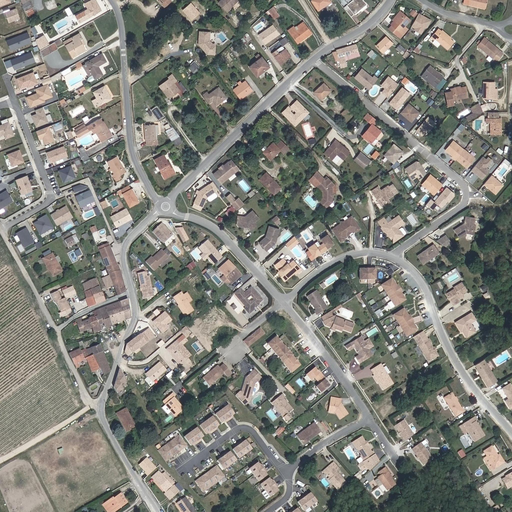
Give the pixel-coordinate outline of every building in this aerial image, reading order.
[(158,0),(162,5),(160,7),(162,10),(169,4),(167,1),(167,0),(153,0),(155,2),(157,0),(158,0)] [(233,0),(224,0),(218,6),(226,15),(229,13),(228,11),(230,10),(230,11),(238,5),(233,0)] [(326,0),(319,0),(312,5),(318,14),(330,7),(326,0)] [(345,13),(349,19),(365,3),(361,0),(351,0),(352,1),(347,6),(350,9),(345,13)] [(489,4),(470,0),(466,0),(464,9),(478,12),(478,10),(487,12),(489,4)] [(86,13),(89,18),(89,19),(98,13),(91,2),(82,7),(86,13)] [(28,9),(27,6),(22,8),(21,9),(27,21),(32,19),(28,10),(28,9)] [(11,11),(5,13),(10,23),(21,18),(17,8),(11,11)] [(415,17),(418,12),(414,9),(410,13),(415,17)] [(272,19),(277,16),(273,10),(268,14),(272,19)] [(432,19),(418,13),(411,26),(414,28),(413,30),(421,34),(432,19)] [(388,32),(398,42),(402,38),(399,35),(407,26),(399,19),(387,31),(388,32)] [(265,44),(281,33),(274,23),(258,34),(265,44)] [(297,34),(295,31),(294,30),(289,33),(297,45),(310,36),(306,30),(304,29),(297,34)] [(211,43),(212,30),(201,30),(201,54),(216,54),(216,43),(211,43)] [(9,40),(13,51),(33,42),(29,32),(9,40)] [(388,32),(385,35),(396,45),(398,42),(388,32)] [(283,46),(289,40),(285,36),(279,41),(283,46)] [(432,45),(433,45),(431,47),(436,51),(438,48),(446,55),(452,48),(440,37),(438,38),(435,36),(432,39),(429,42),(431,44),(432,45)] [(72,43),(64,48),(71,61),(84,54),(82,50),(83,48),(78,37),(70,41),(72,43)] [(383,44),(375,53),(383,60),(391,51),(383,44)] [(403,54),(406,49),(400,44),(396,49),(403,54)] [(38,54),(46,50),(43,45),(36,49),(37,51),(38,54)] [(46,50),(38,54),(41,60),(55,51),(52,46),(46,50)] [(483,51),(479,47),(475,50),(487,61),(484,64),(487,66),(490,64),(494,67),(501,60),(488,48),(486,47),(483,51)] [(353,48),(338,54),(341,63),(357,57),(353,48)] [(280,50),(271,56),(279,67),(289,60),(284,53),(282,50),(280,50)] [(398,51),(394,54),(399,60),(403,57),(398,51)] [(33,52),(12,60),(17,71),(37,62),(33,52)] [(332,56),(336,65),(341,63),(338,54),(332,56)] [(106,66),(102,59),(86,67),(92,79),(89,81),(88,82),(88,84),(88,85),(89,86),(91,85),(102,79),(98,71),(106,66)] [(262,60),(248,69),(255,78),(268,69),(262,60)] [(341,63),(336,65),(339,73),(344,71),(341,63)] [(193,66),(188,71),(193,77),(198,72),(193,66)] [(89,81),(92,79),(86,67),(82,70),(89,81)] [(427,70),(420,78),(430,86),(431,85),(434,88),(439,82),(436,79),(436,78),(427,70)] [(35,72),(18,79),(22,89),(30,86),(30,87),(40,84),(35,72)] [(64,77),(61,72),(51,78),(53,83),(64,77)] [(359,73),(352,81),(363,90),(365,88),(368,91),(375,83),(371,80),(370,82),(359,73)] [(186,95),(178,84),(174,78),(171,74),(166,78),(170,84),(157,94),(163,103),(177,93),(181,98),(186,95)] [(47,85),(52,82),(50,77),(41,81),(43,86),(47,85)] [(395,89),(385,81),(378,89),(382,92),(379,96),(385,101),(395,89)] [(181,83),(178,84),(186,95),(188,93),(181,83)] [(240,86),(238,88),(232,92),(239,101),(250,93),(243,84),(240,86)] [(43,86),(36,89),(38,94),(26,99),(29,107),(31,106),(32,108),(45,102),(44,100),(52,97),(47,85),(43,86)] [(314,96),(321,103),(330,94),(324,87),(315,96),(314,96)] [(491,89),(480,88),(480,100),(486,100),(486,104),(493,105),(493,101),(491,101),(491,89)] [(105,91),(93,98),(96,104),(93,106),(96,112),(100,110),(102,113),(108,110),(106,107),(112,104),(105,91)] [(210,103),(214,109),(224,102),(217,92),(208,98),(205,95),(201,98),(207,105),(210,103)] [(399,92),(386,107),(394,113),(406,98),(399,92)] [(448,97),(443,99),(445,111),(450,110),(450,105),(464,102),(463,93),(455,94),(454,92),(451,93),(451,94),(448,95),(448,97)] [(289,110),(287,108),(281,114),(293,126),(306,113),(294,102),(289,108),(294,113),(292,116),(288,112),(289,110)] [(147,111),(150,116),(158,111),(156,106),(147,111)] [(405,107),(397,116),(408,126),(416,117),(405,107)] [(45,108),(38,110),(40,115),(35,117),(40,128),(52,123),(45,108)] [(472,120),(479,116),(475,108),(467,112),(470,117),(472,120)] [(472,120),(470,117),(462,122),(464,125),(472,120)] [(375,124),(371,120),(366,124),(366,125),(370,128),(363,135),(365,137),(361,140),(368,146),(378,135),(371,128),(375,124)] [(426,120),(414,135),(421,141),(433,126),(426,120)] [(497,123),(483,123),(483,128),(487,128),(487,139),(497,139),(497,123)] [(4,126),(0,127),(0,137),(6,136),(7,140),(16,137),(11,124),(4,126)] [(108,136),(110,135),(105,127),(103,128),(101,124),(87,132),(86,130),(81,133),(82,135),(81,136),(78,138),(81,143),(93,135),(95,140),(97,138),(103,147),(112,142),(108,136)] [(57,142),(51,127),(39,132),(43,140),(46,139),(47,139),(48,139),(48,140),(47,141),(49,145),(57,142)] [(156,129),(145,130),(146,146),(147,146),(147,150),(159,150),(158,140),(161,139),(160,130),(156,130),(156,129)] [(173,145),(175,144),(178,142),(173,132),(167,135),(173,145)] [(184,144),(181,140),(178,142),(175,144),(178,149),(184,144)] [(327,154),(324,157),(331,163),(336,158),(342,163),(348,156),(335,144),(329,152),(330,153),(328,154),(327,154)] [(274,145),(263,155),(271,163),(282,154),(274,145)] [(460,154),(450,145),(442,154),(450,160),(449,161),(452,164),(453,163),(460,154)] [(83,161),(90,158),(83,146),(79,149),(81,153),(79,154),(83,161)] [(51,155),(54,164),(71,157),(67,148),(51,155)] [(383,159),(392,167),(401,156),(392,148),(383,159)] [(15,169),(26,164),(21,152),(10,157),(15,169)] [(460,154),(453,163),(463,172),(471,162),(461,154),(460,154)] [(370,164),(360,155),(356,160),(366,168),(370,164)] [(159,160),(151,165),(161,184),(171,178),(165,167),(164,167),(159,160)] [(366,168),(356,160),(353,163),(364,171),(366,168)] [(479,161),(468,174),(479,183),(483,177),(482,176),(481,173),(488,165),(485,162),(483,164),(479,161)] [(106,167),(109,173),(115,182),(113,184),(115,186),(120,183),(119,181),(124,177),(115,162),(106,167)] [(215,180),(223,189),(240,173),(233,165),(230,168),(229,167),(224,172),(225,173),(223,175),(221,175),(215,180)] [(415,179),(418,183),(422,178),(419,174),(421,173),(416,165),(414,165),(403,172),(410,182),(415,179)] [(59,171),(64,182),(75,178),(71,166),(59,171)] [(30,177),(20,181),(26,197),(36,193),(30,177)] [(275,198),(282,192),(268,177),(261,183),(275,198)] [(440,188),(428,178),(420,188),(432,198),(440,188)] [(325,182),(323,181),(316,187),(322,193),(321,200),(318,203),(324,209),(330,203),(331,198),(329,197),(330,195),(331,194),(332,189),(334,186),(327,179),(325,182)] [(488,180),(481,188),(486,193),(487,192),(488,193),(488,195),(492,198),(499,189),(488,180)] [(75,193),(89,188),(80,185),(73,188),(75,193)] [(200,197),(196,207),(204,211),(208,201),(210,204),(213,204),(217,200),(218,198),(216,195),(219,192),(213,185),(201,194),(198,193),(197,196),(200,197)] [(386,190),(383,193),(390,201),(393,198),(386,190)] [(95,201),(91,191),(76,197),(80,207),(95,201)] [(451,196),(444,191),(432,206),(428,202),(424,208),(430,212),(434,207),(438,210),(441,209),(445,204),(446,205),(451,199),(451,196)] [(133,193),(125,198),(132,210),(141,205),(133,193)] [(376,198),(374,195),(367,200),(371,204),(371,203),(380,214),(386,209),(383,206),(390,201),(383,193),(376,198)] [(0,213),(15,204),(9,194),(0,198),(0,213)] [(237,203),(232,196),(227,200),(233,207),(237,203)] [(237,203),(233,207),(238,212),(245,206),(240,200),(237,203)] [(50,215),(57,226),(72,216),(66,206),(50,215)] [(111,215),(117,227),(133,219),(127,207),(111,215)] [(253,213),(246,219),(240,219),(239,227),(240,229),(249,230),(250,229),(253,232),(258,228),(255,225),(260,220),(253,213)] [(46,215),(39,220),(39,221),(34,224),(41,235),(53,228),(46,215)] [(272,219),(278,225),(281,221),(276,215),(272,219)] [(466,224),(464,226),(465,227),(468,224),(469,221),(476,222),(477,219),(467,217),(466,224)] [(376,226),(380,231),(379,232),(382,236),(383,235),(386,239),(387,238),(389,240),(390,240),(392,243),(393,242),(394,244),(403,238),(403,237),(400,233),(399,232),(396,235),(396,232),(402,227),(397,220),(386,227),(382,222),(376,226)] [(352,221),(343,227),(333,234),(342,247),(346,244),(344,242),(350,238),(356,234),(357,236),(361,233),(352,221)] [(465,227),(464,226),(455,231),(461,239),(469,234),(476,235),(478,226),(476,226),(476,222),(469,221),(468,224),(465,227)] [(163,223),(153,232),(164,243),(173,234),(163,223)] [(177,228),(183,242),(189,239),(183,226),(177,228)] [(25,248),(35,242),(29,233),(28,233),(28,232),(28,231),(26,228),(17,234),(25,248)] [(269,238),(268,238),(261,244),(269,252),(277,244),(281,231),(271,228),(269,235),(270,237),(269,238)] [(446,233),(439,239),(446,248),(453,243),(446,233)] [(69,247),(79,242),(76,235),(66,240),(69,247)] [(326,257),(330,254),(333,252),(332,251),(339,247),(332,237),(326,242),(329,246),(325,248),(323,250),(320,246),(313,251),(319,260),(326,256),(326,257)] [(208,245),(200,252),(213,265),(221,257),(208,245)] [(426,253),(419,257),(425,265),(441,254),(436,246),(429,251),(429,252),(427,254),(426,253)] [(111,249),(101,254),(109,275),(113,285),(117,295),(124,293),(119,272),(117,265),(111,249)] [(158,263),(157,261),(155,260),(150,266),(159,275),(172,261),(174,259),(169,253),(166,255),(158,263)] [(54,254),(45,260),(48,265),(47,267),(49,271),(50,270),(54,277),(61,274),(63,272),(59,265),(62,263),(60,258),(57,259),(54,254)] [(158,263),(166,255),(165,254),(157,261),(158,263)] [(186,267),(191,271),(196,264),(192,260),(186,267)] [(279,267),(283,273),(285,275),(284,276),(289,282),(298,274),(299,275),(304,271),(297,263),(292,267),(287,260),(279,267)] [(233,271),(235,269),(230,264),(221,273),(227,279),(224,282),(230,288),(233,285),(241,278),(233,271)] [(241,278),(233,285),(235,287),(244,278),(235,269),(233,271),(241,278)] [(367,274),(364,273),(363,284),(379,285),(379,274),(375,274),(375,272),(368,272),(367,274)] [(144,274),(139,275),(144,294),(145,293),(145,296),(144,296),(146,304),(156,301),(150,278),(144,274)] [(101,278),(105,288),(113,285),(109,275),(101,278)] [(86,291),(98,286),(96,280),(85,284),(83,284),(86,291)] [(381,290),(395,311),(405,304),(391,283),(381,290)] [(448,295),(455,306),(461,302),(459,300),(461,298),(462,300),(466,297),(464,294),(469,291),(468,291),(464,284),(456,289),(456,290),(448,295)] [(71,296),(78,292),(75,286),(71,288),(70,288),(64,291),(67,297),(71,296)] [(89,297),(101,292),(98,286),(86,291),(89,297)] [(59,290),(52,293),(62,316),(73,312),(67,297),(63,299),(59,290)] [(104,301),(101,292),(89,297),(87,298),(90,306),(104,301)] [(248,297),(243,292),(238,297),(251,312),(255,313),(265,304),(254,292),(248,297)] [(320,293),(311,299),(320,312),(318,313),(321,316),(331,310),(320,293)] [(183,298),(176,303),(181,311),(180,312),(187,322),(195,316),(183,298)] [(130,304),(122,307),(124,313),(125,314),(131,311),(130,304)] [(122,307),(97,317),(100,323),(98,324),(102,331),(106,329),(108,332),(111,331),(114,330),(110,320),(124,313),(122,307)] [(405,312),(395,319),(405,335),(402,338),(404,342),(408,340),(419,333),(405,312)] [(114,330),(129,324),(125,314),(124,313),(110,320),(114,330)] [(325,319),(327,323),(336,319),(335,315),(334,314),(325,319)] [(465,333),(466,333),(467,334),(466,335),(469,339),(479,333),(474,325),(479,322),(474,315),(458,325),(464,334),(465,333)] [(97,317),(91,319),(94,326),(98,324),(100,323),(97,317)] [(336,319),(327,323),(329,328),(335,330),(339,332),(342,330),(346,331),(355,334),(358,326),(349,323),(349,324),(344,322),(342,323),(338,322),(337,321),(336,319)] [(94,326),(91,328),(94,333),(96,337),(103,334),(102,331),(98,324),(94,326)] [(94,333),(91,328),(89,326),(84,329),(80,331),(84,338),(94,333)] [(269,338),(264,332),(251,343),(249,345),(248,345),(248,346),(252,351),(253,351),(269,338)] [(174,333),(163,342),(167,346),(177,337),(174,333)] [(418,339),(423,347),(432,341),(426,333),(418,339)] [(183,334),(166,349),(181,366),(193,355),(184,344),(188,340),(183,334)] [(141,353),(147,349),(152,346),(149,335),(136,346),(141,353)] [(305,369),(297,359),(289,350),(280,340),(271,348),(296,376),(305,369)] [(423,347),(433,362),(442,356),(439,352),(437,349),(434,344),(435,344),(433,340),(432,341),(423,347)] [(366,341),(351,350),(352,352),(355,353),(359,350),(365,359),(361,361),(365,366),(377,359),(373,352),(369,345),(366,341)] [(369,345),(373,352),(377,350),(373,342),(369,345)] [(92,354),(101,350),(98,344),(89,348),(90,349),(86,351),(87,354),(89,356),(92,354)] [(141,353),(136,346),(132,349),(124,365),(141,353)] [(69,355),(68,356),(75,367),(77,366),(76,364),(83,359),(82,357),(87,354),(86,351),(85,349),(79,352),(78,350),(69,355)] [(101,350),(92,354),(100,367),(104,374),(112,370),(101,350)] [(100,367),(92,354),(89,356),(87,354),(82,357),(83,359),(86,358),(92,370),(100,367)] [(146,373),(153,382),(168,370),(160,361),(146,373)] [(488,363),(479,368),(482,372),(480,372),(484,378),(485,378),(487,380),(486,381),(491,390),(500,384),(488,363)] [(384,366),(376,372),(387,390),(396,385),(384,366)] [(221,370),(206,382),(211,390),(227,378),(230,382),(234,379),(227,369),(223,372),(221,370)] [(134,373),(139,381),(142,378),(137,371),(134,373)] [(135,383),(139,381),(134,373),(130,376),(135,383)] [(125,374),(121,376),(127,386),(130,384),(125,374)] [(317,384),(319,387),(321,389),(318,393),(323,398),(329,394),(331,391),(328,388),(327,385),(325,382),(322,379),(321,379),(319,377),(316,374),(309,380),(308,381),(313,387),(317,384)] [(252,380),(250,382),(246,395),(255,398),(258,388),(262,385),(264,387),(267,385),(260,376),(257,379),(255,377),(253,379),(254,379),(252,381),(252,380)] [(455,396),(447,401),(459,419),(467,414),(465,410),(460,403),(459,404),(458,401),(458,400),(455,396)] [(286,398),(276,406),(288,420),(296,413),(288,402),(288,401),(286,398)] [(176,399),(166,407),(179,422),(187,415),(182,409),(180,408),(181,407),(178,404),(180,403),(176,399)] [(334,399),(332,412),(338,413),(344,420),(351,415),(344,406),(344,401),(334,399)] [(228,406),(215,416),(222,424),(225,422),(226,423),(232,419),(231,417),(235,415),(228,406)] [(119,420),(125,430),(127,429),(131,436),(140,431),(130,414),(119,420)] [(213,417),(200,427),(207,436),(210,433),(211,435),(217,430),(216,429),(219,426),(213,417)] [(488,438),(483,430),(482,431),(480,429),(481,428),(479,425),(481,423),(478,420),(467,426),(479,444),(488,438)] [(408,423),(399,428),(408,442),(417,437),(408,423)] [(279,434),(285,429),(282,425),(275,431),(279,434)] [(320,425),(303,438),(309,446),(326,434),(320,425)] [(197,429),(185,439),(191,447),(195,445),(196,447),(202,442),(201,440),(204,438),(197,429)] [(180,437),(159,453),(167,464),(188,448),(180,437)] [(240,459),(253,449),(246,440),(243,443),(242,441),(236,446),(237,448),(233,450),(240,459)] [(363,442),(354,448),(358,453),(360,454),(363,458),(363,460),(367,466),(362,469),(365,474),(370,471),(372,475),(375,471),(381,466),(377,459),(375,456),(373,457),(369,451),(367,451),(366,448),(367,447),(363,442)] [(424,445),(415,451),(427,467),(436,461),(424,445)] [(461,458),(466,455),(462,449),(457,452),(461,458)] [(502,458),(501,458),(500,459),(499,458),(500,457),(495,449),(487,454),(494,464),(490,466),(494,472),(506,465),(502,458)] [(225,470),(238,461),(231,452),(228,455),(226,453),(220,458),(222,459),(218,462),(225,470)] [(146,457),(139,464),(149,473),(155,467),(146,457)] [(250,469),(260,482),(269,475),(266,472),(268,471),(263,465),(262,466),(259,463),(250,469)] [(218,467),(197,483),(205,493),(226,478),(218,467)] [(336,467),(333,470),(334,471),(329,475),(329,479),(333,484),(332,485),(340,494),(348,487),(339,476),(341,474),(336,467)] [(334,471),(333,470),(324,477),(329,479),(329,475),(334,471)] [(400,488),(395,481),(391,476),(392,475),(390,471),(384,475),(386,479),(383,481),(392,493),(400,488)] [(172,491),(159,476),(152,482),(155,485),(154,486),(163,498),(172,491)] [(271,478),(262,484),(267,491),(277,483),(275,480),(273,481),(271,478)] [(277,483),(267,491),(264,493),(269,499),(272,497),(280,491),(278,487),(279,486),(277,483)] [(172,491),(162,499),(167,505),(177,497),(172,491)] [(306,510),(319,500),(312,492),(309,494),(308,493),(302,497),(303,499),(299,501),(306,510)] [(113,504),(103,510),(104,511),(122,511),(127,509),(121,500),(113,505),(113,504)] [(188,511),(182,502),(175,507),(178,511),(188,511)]
